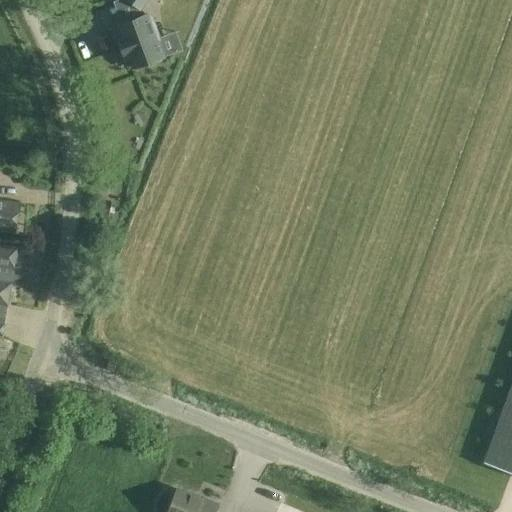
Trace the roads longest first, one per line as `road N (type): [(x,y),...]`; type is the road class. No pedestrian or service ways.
road 1 (unclassified): [(433,511),(44,354)]
road 2 (unclassified): [(44,354),(63,260),(68,163),(57,60),(35,0)]
road 3 (unclassified): [(44,354),(0,469)]
